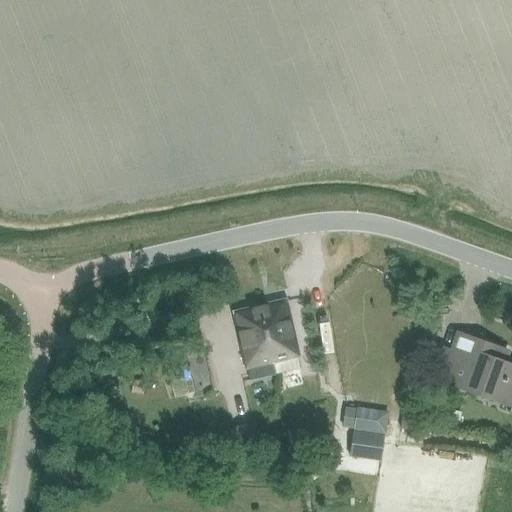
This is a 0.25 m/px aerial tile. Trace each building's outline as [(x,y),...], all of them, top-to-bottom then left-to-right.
[(259,306),(272,363),(274,371),(299,365),(297,357),(299,356),(286,300),(259,306)] [(272,363),(259,306),(232,312),(245,369),(272,363)] [(511,367),(504,364),(508,353),(478,342),(473,357),(453,350),(442,379),(511,404),(511,367)] [(133,383),(132,393),(142,394),(143,384),(133,383)] [(345,408),(342,428),(353,430),(350,452),(381,457),(387,414),(345,408)] [(444,410),(441,426),(459,430),(462,413),(444,410)] [(235,455),(261,450),(255,423),(230,427),(235,455)]
